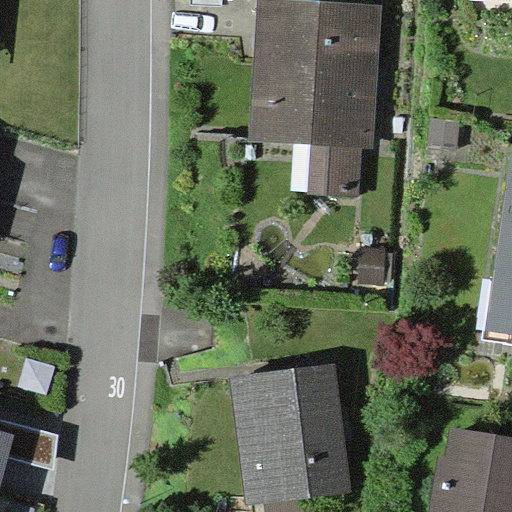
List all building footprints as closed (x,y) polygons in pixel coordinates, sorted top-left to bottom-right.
[(380,15),(254,7),(244,149),(301,153),(298,202),(367,206),(380,15)] [(511,168),(509,168),(483,349),(511,352),(511,168)] [(332,376),(226,391),(243,511),(278,511),(350,502),(332,376)] [(0,493),(16,437),(0,432),(0,493)] [(511,511),(511,449),(442,439),(430,511),(511,511)]
